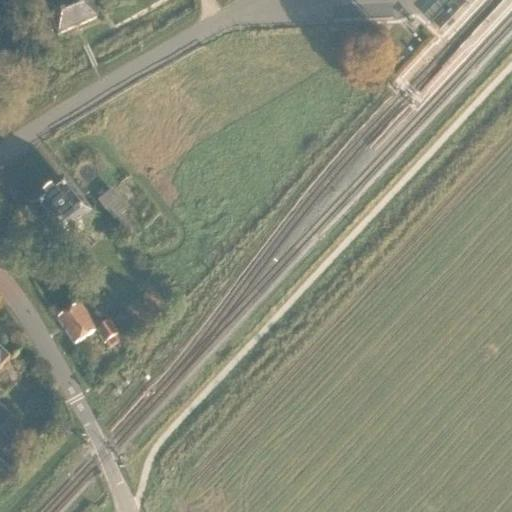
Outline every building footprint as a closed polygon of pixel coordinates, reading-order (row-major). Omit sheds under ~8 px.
[(87,0),(43,0),(47,8),(45,9),(58,37),(97,20),(87,0)] [(439,33),(466,5),(464,3),(460,0),(453,0),(431,25),(439,33)] [(28,209),(47,232),(56,244),(91,216),(63,181),(28,209)] [(97,203),(113,223),(127,212),(111,191),(97,203)] [(80,279),(92,269),(79,254),(67,265),(80,279)] [(97,331),(79,305),(57,320),(76,346),(97,331)] [(117,336),(109,324),(98,332),(96,333),(105,345),(117,336)] [(0,355),(0,463),(11,474),(18,466),(4,452),(12,445),(0,433),(0,430),(11,419),(0,407),(0,373),(9,364),(0,355)]
